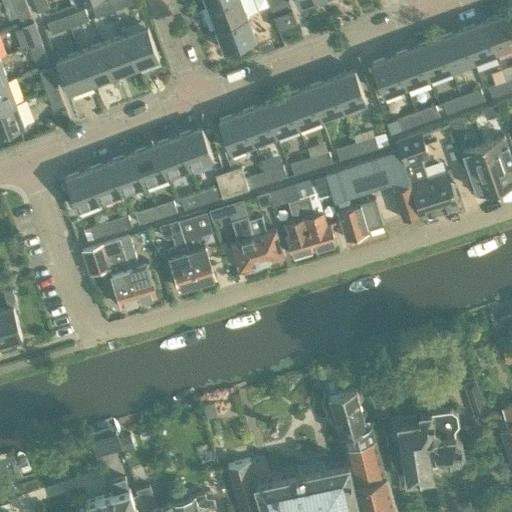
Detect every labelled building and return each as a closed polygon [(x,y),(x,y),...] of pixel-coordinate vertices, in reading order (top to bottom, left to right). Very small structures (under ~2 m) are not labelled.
[(20,20),(31,15),(25,0),(14,0),(13,1),(20,20)] [(34,0),(39,13),(50,8),(47,0),(34,0)] [(97,17),(115,11),(111,0),(108,0),(92,6),(97,17)] [(111,0),(115,11),(134,3),(133,0),(111,0)] [(220,0),(208,5),(217,27),(248,15),(241,0),(220,0)] [(267,0),(273,16),(293,9),(289,0),(267,0)] [(66,16),(70,27),(89,20),(85,8),(66,16)] [(278,30),(298,23),(293,9),(273,16),(278,30)] [(484,21),(496,51),(511,45),(511,23),(508,12),(484,21)] [(256,38),(248,15),(217,27),(225,50),(256,38)] [(52,34),(70,27),(66,16),(48,23),(52,34)] [(462,29),(474,60),(496,51),(484,21),(462,29)] [(30,46),(41,42),(42,41),(35,22),(22,27),(29,46),(30,46)] [(124,35),(136,67),(159,58),(147,26),(124,35)] [(440,38),(451,68),(474,60),(462,29),(440,38)] [(102,43),(114,75),(136,67),(124,35),(102,43)] [(417,46),(429,77),(451,68),(440,38),(417,46)] [(37,64),(48,60),(41,42),(30,46),(37,64)] [(80,52),(92,84),(114,75),(102,43),(80,52)] [(395,55),(407,85),(429,77),(417,46),(395,55)] [(57,61),(69,92),(92,84),(80,52),(57,61)] [(383,94),(407,85),(395,55),(372,63),(383,94)] [(0,82),(8,79),(0,57),(0,82)] [(40,72),(47,91),(58,86),(51,68),(40,72)] [(332,78),(343,109),(366,100),(355,70),(332,78)] [(309,87),(320,117),(343,109),(332,78),(309,87)] [(0,82),(0,107),(16,102),(8,79),(0,82)] [(498,82),(488,86),(492,98),(510,92),(505,79),(498,82)] [(54,110),(65,105),(58,86),(47,91),(54,110)] [(287,95),(298,126),(320,117),(309,87),(287,95)] [(481,89),(461,96),(465,108),(485,101),(481,89)] [(264,104),(276,134),(298,126),(287,95),(264,104)] [(447,114),(465,108),(461,96),(443,103),(447,114)] [(0,134),(25,125),(16,102),(0,107),(0,134)] [(486,118),(500,113),(496,103),(482,108),(486,118)] [(242,112),(253,143),(276,134),(264,104),(242,112)] [(417,112),(421,123),(440,116),(436,105),(417,112)] [(230,151),(253,143),(242,112),(218,121),(230,151)] [(398,118),(402,130),(421,123),(417,112),(398,118)] [(464,126),(461,116),(447,120),(450,130),(464,126)] [(179,136),(190,167),(213,158),(202,127),(179,136)] [(400,149),(411,184),(421,214),(422,217),(458,206),(456,200),(460,199),(455,183),(451,185),(447,173),(428,178),(426,171),(422,159),(430,156),(421,130),(396,138),(399,149),(400,149)] [(483,142),(499,188),(499,187),(511,182),(511,157),(504,134),(483,142)] [(156,144),(168,175),(190,167),(179,136),(156,144)] [(356,143),(359,154),(379,148),(375,137),(356,143)] [(498,188),(499,188),(483,142),(461,149),(477,195),(498,187),(498,188)] [(337,149),(340,160),(359,154),(356,143),(337,149)] [(134,152),(146,184),(168,175),(156,144),(134,152)] [(327,174),(333,192),(336,201),(392,183),(394,189),(411,184),(400,149),(399,149),(327,174)] [(310,157),(314,168),(333,162),(329,151),(310,157)] [(112,161),(123,192),(146,184),(134,152),(112,161)] [(291,163),(295,174),(314,168),(310,157),(291,163)] [(89,169),(101,200),(123,192),(112,161),(89,169)] [(262,172),(266,183),(287,177),(283,165),(262,172)] [(229,170),(236,193),(266,183),(262,172),(245,177),(242,166),(229,170)] [(78,209),(101,200),(89,169),(66,178),(78,209)] [(216,174),(219,186),(223,197),(236,193),(229,170),(216,174)] [(295,183),(315,249),(337,242),(331,223),(327,224),(324,212),(315,214),(309,194),(318,191),(320,196),(333,192),(327,174),(326,174),(295,183)] [(292,256),(315,249),(295,183),(269,191),(273,204),(288,200),(295,221),(287,223),(291,235),(287,237),(292,256)] [(403,220),(421,214),(411,184),(394,189),(403,220)] [(198,192),(202,204),(223,197),(219,186),(198,192)] [(257,195),(258,201),(260,205),(271,202),(272,204),(273,204),(269,191),(257,195)] [(181,198),(185,209),(202,204),(198,192),(181,198)] [(241,198),(226,202),(229,213),(244,208),(241,198)] [(369,230),(384,225),(376,199),(338,210),(346,238),(370,231),(369,230)] [(155,206),(158,218),(177,211),(174,200),(155,206)] [(136,212),(139,224),(158,218),(155,206),(136,212)] [(179,220),(198,284),(216,279),(206,245),(201,247),(197,235),(212,231),(206,211),(179,220)] [(109,221),(113,232),(132,226),(128,214),(109,221)] [(248,218),(263,265),(285,258),(277,229),(267,232),(262,214),(248,218)] [(241,272),(263,265),(248,218),(247,217),(235,220),(241,240),(232,242),(241,272)] [(180,290),(198,284),(179,220),(161,225),(164,236),(168,238),(173,236),(176,246),(169,248),(171,256),(170,256),(180,290)] [(90,227),(94,238),(113,232),(109,221),(90,227)] [(131,235),(120,238),(140,301),(157,296),(148,263),(140,265),(131,235)] [(120,238),(82,249),(90,272),(110,266),(122,306),(140,301),(120,238)] [(0,343),(22,337),(14,307),(18,306),(13,289),(5,291),(10,308),(0,310),(0,343)] [(511,362),(511,342),(502,346),(502,348),(506,357),(508,364),(511,362)] [(464,384),(476,418),(487,414),(476,380),(464,384)] [(341,440),(343,445),(374,437),(370,424),(364,426),(352,386),(327,394),(340,441),(341,440)] [(384,397),(374,400),(379,419),(389,417),(392,435),(399,434),(406,477),(433,472),(432,461),(438,460),(443,454),(458,452),(463,445),(461,435),(455,431),(454,426),(458,421),(457,410),(450,405),(422,410),(422,407),(425,407),(423,394),(412,395),(414,411),(396,415),(389,416),(384,397)] [(507,425),(500,428),(511,458),(511,405),(502,409),(507,425)] [(61,465),(95,454),(120,445),(114,428),(112,422),(53,441),(61,465)] [(347,459),(360,511),(398,511),(374,437),(343,445),(347,459)] [(360,511),(347,459),(254,479),(248,457),(226,463),(241,511),(360,511)] [(137,511),(135,503),(134,504),(128,485),(125,476),(109,481),(112,490),(85,499),(88,511),(137,511)] [(173,511),(170,499),(156,503),(150,483),(135,488),(142,509),(142,511),(173,511)] [(170,499),(173,511),(210,511),(209,507),(214,501),(212,494),(205,493),(204,488),(170,499)]
